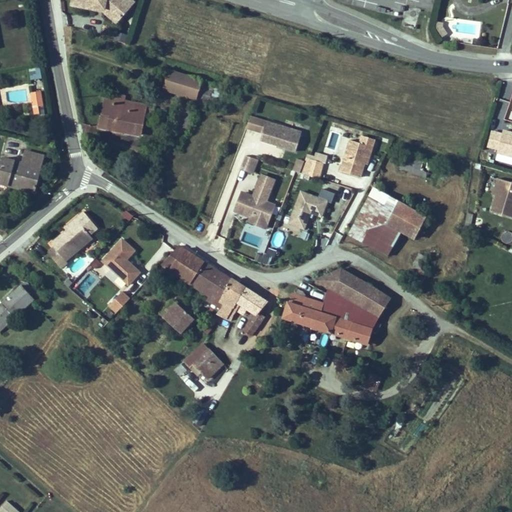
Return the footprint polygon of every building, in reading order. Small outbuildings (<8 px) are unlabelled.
[(70,0),(69,7),(104,14),(117,25),(136,3),(132,0),(70,0)] [(427,32),(433,29),(434,24),(426,22),(425,28),(427,32)] [(431,39),(437,36),(433,29),(427,32),(431,39)] [(125,44),(128,36),(117,32),(115,41),(125,44)] [(41,68),(29,69),(31,81),(42,79),(41,68)] [(202,92),(205,86),(166,73),(161,87),(168,89),(167,95),(198,105),(199,100),(212,105),(215,97),(202,92)] [(33,116),(45,114),(41,91),(30,93),(33,116)] [(498,99),(493,119),(503,121),(508,101),(498,99)] [(140,139),(147,109),(107,100),(100,129),(140,139)] [(264,121),(248,117),(244,128),(261,133),(264,121)] [(261,133),(259,141),(277,146),(278,142),(282,143),(281,147),(295,151),(300,132),(264,121),(261,133)] [(375,138),(360,134),(358,142),(369,145),(364,161),(367,163),(375,138)] [(511,139),(503,137),(497,158),(511,162),(511,139)] [(358,142),(348,139),(339,171),(359,177),(364,161),(369,145),(358,142)] [(0,182),(33,190),(38,164),(37,164),(40,152),(22,148),(19,160),(0,155),(0,182)] [(254,159),(244,156),(239,168),(249,172),(254,159)] [(321,163),(304,156),(303,161),(301,165),(299,172),(315,177),(321,163)] [(299,172),(301,165),(294,163),(292,170),(294,171),(299,172)] [(239,195),(233,213),(249,219),(247,224),(264,230),(269,216),(263,204),(271,182),(259,177),(252,194),(259,197),(257,201),(250,199),(239,195)] [(495,201),(490,217),(511,224),(511,221),(511,188),(500,185),(495,201)] [(326,200),(300,190),(287,222),(303,228),(310,211),(320,215),(326,200)] [(372,244),(395,201),(373,190),(350,232),(372,244)] [(412,234),(421,213),(395,201),(372,244),(386,252),(399,229),(412,234)] [(272,207),(263,204),(269,216),(272,207)] [(49,244),(52,248),(45,253),(57,271),(65,265),(63,262),(74,253),(90,241),(91,241),(88,237),(96,231),(84,213),(75,219),(78,223),(65,232),(49,244)] [(65,232),(78,223),(75,219),(62,229),(65,232)] [(511,234),(504,231),(500,240),(508,244),(511,237),(511,234)] [(223,251),(225,237),(213,236),(212,250),(223,251)] [(99,267),(124,292),(137,279),(123,265),(128,260),(132,257),(120,245),(99,267)] [(421,252),(410,275),(421,281),(432,258),(421,252)] [(178,253),(159,272),(209,302),(206,306),(223,316),(226,312),(231,304),(222,299),(230,285),(178,253)] [(389,297),(388,296),(343,273),(315,284),(328,291),(324,306),(293,297),(289,307),(287,306),(282,322),(364,347),(371,333),(378,336),(381,327),(375,325),(361,320),(351,320),(339,316),(344,300),(378,318),(389,297)] [(226,312),(234,317),(232,321),(237,324),(239,320),(243,312),(250,316),(258,321),(250,334),(258,339),(267,325),(260,321),(268,308),(241,291),(230,285),(222,299),(231,304),(226,312)] [(29,300),(16,286),(0,301),(0,322),(8,315),(10,318),(29,300)] [(375,325),(378,318),(344,300),(339,316),(351,320),(361,320),(375,325)] [(103,328),(116,315),(108,307),(95,320),(103,328)] [(193,324),(172,307),(156,325),(177,343),(193,324)] [(223,316),(232,321),(234,317),(226,312),(223,316)] [(239,320),(246,324),(250,316),(243,312),(239,320)] [(214,366),(202,350),(182,366),(187,373),(192,369),(198,378),(214,366)] [(373,379),(364,375),(359,389),(367,392),(373,379)] [(199,407),(191,421),(201,426),(209,412),(199,407)] [(0,508),(0,511),(21,511),(22,511),(4,501),(0,508)]
